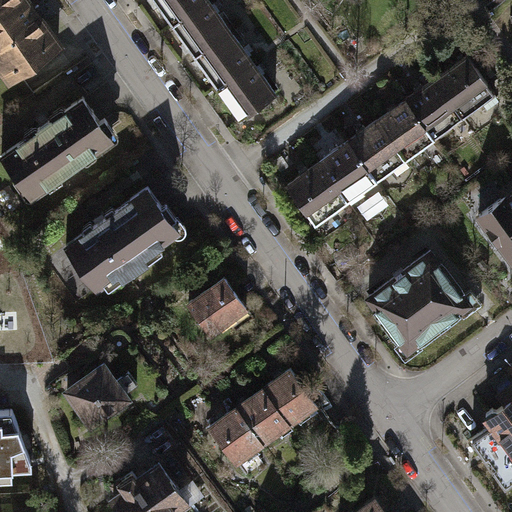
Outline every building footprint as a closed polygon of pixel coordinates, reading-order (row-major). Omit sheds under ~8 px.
[(54,44),(22,0),(0,0),(0,60),(1,62),(0,61),(0,70),(5,78),(54,44)] [(197,0),(150,0),(167,23),(197,0)] [(226,27),(205,0),(197,0),(167,23),(190,53),(226,27)] [(249,58),(226,27),(190,53),(214,84),(249,58)] [(458,116),(491,92),(462,52),(429,76),(458,116)] [(272,89),(249,58),(214,84),(237,116),(272,89)] [(429,136),(458,116),(429,76),(400,96),(429,136)] [(84,96),(2,155),(32,195),(46,185),(49,189),(63,179),(60,174),(112,137),(108,132),(114,128),(104,114),(99,117),(84,96)] [(401,156),(429,136),(400,96),(372,116),(401,156)] [(371,178),(401,156),(372,116),(342,138),(371,178)] [(341,200),(371,178),(342,138),(312,160),(341,200)] [(310,221),(341,200),(312,160),(282,181),(310,221)] [(511,191),(506,183),(498,189),(503,195),(480,213),(511,255),(511,191)] [(148,186),(67,244),(97,286),(119,271),(123,276),(147,259),(143,253),(177,228),(171,220),(177,216),(167,201),(161,205),(148,186)] [(369,296),(409,347),(470,301),(430,249),(369,296)] [(187,301),(211,334),(247,308),(223,275),(187,301)] [(91,336),(63,356),(72,369),(100,348),(91,336)] [(68,389),(92,422),(109,410),(116,410),(124,405),(123,399),(129,395),(126,391),(138,383),(128,370),(116,379),(104,363),(68,389)] [(290,368),(263,387),(285,419),(287,421),(314,403),(290,368)] [(471,437),(505,485),(511,479),(511,390),(508,385),(495,395),(502,404),(495,409),(493,408),(487,411),(484,415),(488,425),(471,437)] [(263,387),(236,406),(262,442),(278,431),(275,427),(285,419),(263,387)] [(0,484),(16,484),(17,463),(33,463),(15,400),(0,400),(0,484)] [(236,460),(262,442),(236,406),(210,424),(236,460)] [(183,511),(177,502),(182,499),(156,461),(134,476),(129,469),(115,479),(120,486),(109,494),(121,511),(183,511)] [(349,511),(386,511),(374,495),(349,511)]
